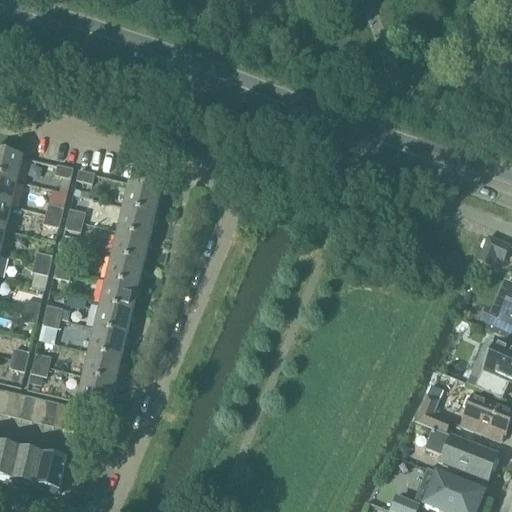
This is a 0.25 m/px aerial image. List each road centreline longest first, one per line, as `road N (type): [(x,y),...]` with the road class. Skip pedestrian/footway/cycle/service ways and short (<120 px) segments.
road 1 (residential): [(112,511),(223,258),(232,199),(207,174),(0,110)]
road 2 (tertiary): [(452,172),(0,14)]
